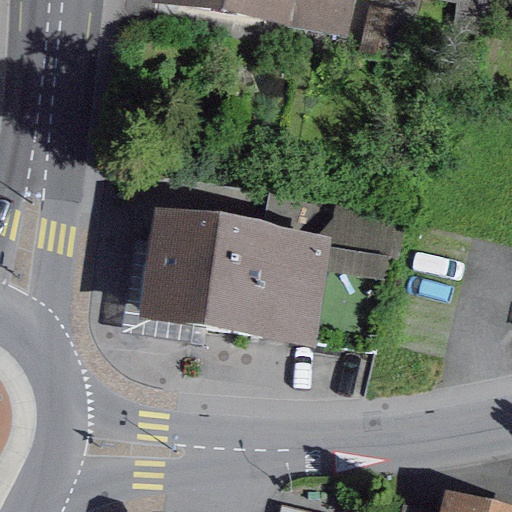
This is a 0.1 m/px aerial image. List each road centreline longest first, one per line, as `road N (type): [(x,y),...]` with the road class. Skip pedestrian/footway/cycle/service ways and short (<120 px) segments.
road 1 (tertiary): [(38,503),(81,483),(177,474),(281,450)]
road 2 (secondary): [(51,356),(57,231),(49,114)]
road 3 (tertiary): [(281,450),(419,442),(511,426)]
road 4 (tertiary): [(281,450),(119,416),(63,394)]
